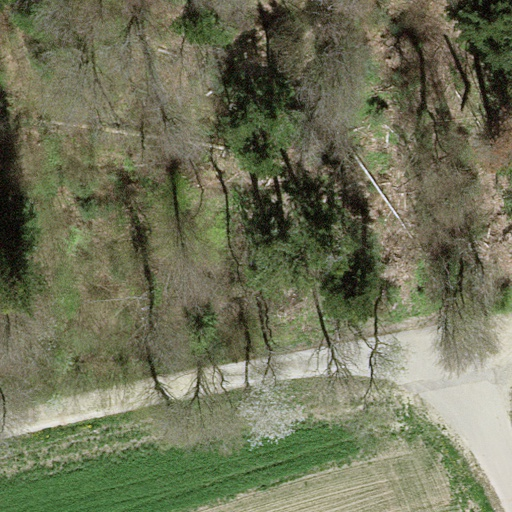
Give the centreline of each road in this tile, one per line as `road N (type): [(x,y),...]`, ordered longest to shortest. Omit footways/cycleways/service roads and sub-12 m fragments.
road 1 (track): [(462,365),(0,439)]
road 2 (track): [(511,498),(462,365)]
